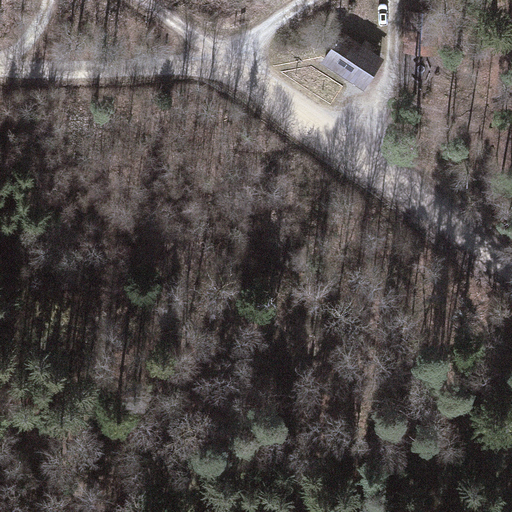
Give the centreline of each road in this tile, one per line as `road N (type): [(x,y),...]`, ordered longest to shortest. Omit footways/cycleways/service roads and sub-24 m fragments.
road 1 (track): [(0,69),(127,71),(225,61)]
road 2 (track): [(352,146),(511,263)]
road 3 (track): [(225,61),(352,146)]
